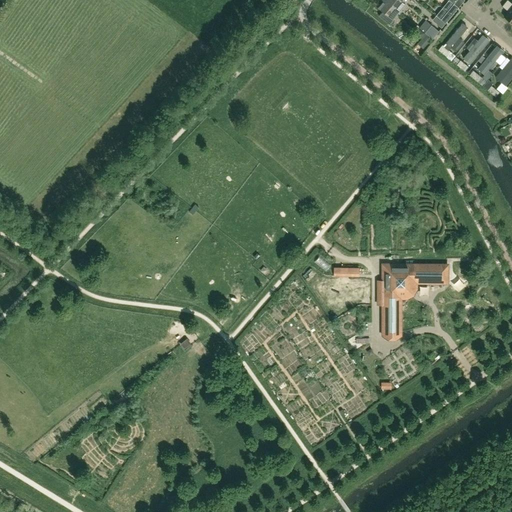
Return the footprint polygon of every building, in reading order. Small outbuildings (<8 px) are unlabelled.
[(394,21),(392,20),(398,13),(399,14),(401,13),(385,0),(380,0),(382,2),(377,7),(382,11),(378,16),(391,26),(394,22),(394,21)] [(406,3),(401,0),(385,0),(401,13),(402,11),(401,9),(406,3)] [(511,9),(504,3),(502,6),(509,12),(504,17),(511,23),(511,9)] [(452,15),(458,7),(454,4),(447,11),(452,15)] [(445,23),(452,15),(447,11),(441,19),(445,23)] [(445,23),(441,19),(439,17),(435,22),(442,27),(445,23)] [(455,52),(474,30),(466,22),(446,44),(455,52)] [(432,39),(438,32),(430,25),(424,33),(432,39)] [(424,33),(417,28),(413,33),(421,38),(424,33)] [(425,34),(421,39),(427,44),(431,39),(425,34)] [(469,52),(462,60),(470,66),(488,42),(481,37),(477,43),(473,40),(466,50),(469,52)] [(450,52),(442,45),(438,50),(446,56),(450,52)] [(468,67),(460,60),(456,65),(464,71),(468,67)] [(511,61),(510,61),(494,79),(505,89),(511,80),(511,61)] [(481,77),(473,70),(469,75),(477,82),(481,77)] [(499,92),(491,85),(487,90),(495,97),(499,92)] [(320,256),(314,262),(325,271),(331,265),(320,256)] [(446,282),(446,266),(383,265),(383,336),(400,336),(399,297),(407,297),(415,289),(415,282),(446,282)] [(359,267),(333,267),(333,276),(358,276),(359,267)]
